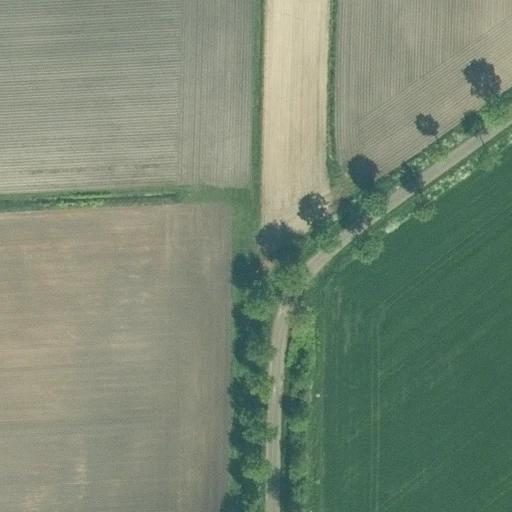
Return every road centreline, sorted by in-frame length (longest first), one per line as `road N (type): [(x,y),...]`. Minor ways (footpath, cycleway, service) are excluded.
road 1 (residential): [(511,125),(274,295)]
road 2 (unclassified): [(271,511),(274,295)]
